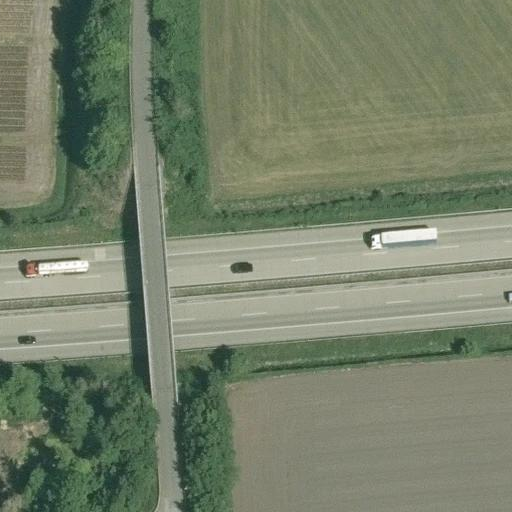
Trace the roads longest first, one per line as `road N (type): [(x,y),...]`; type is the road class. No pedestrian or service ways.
road 1 (motorway): [(511,230),(0,272)]
road 2 (motorway): [(0,339),(511,298)]
road 3 (residential): [(158,427),(143,176)]
road 4 (residential): [(138,0),(143,176)]
